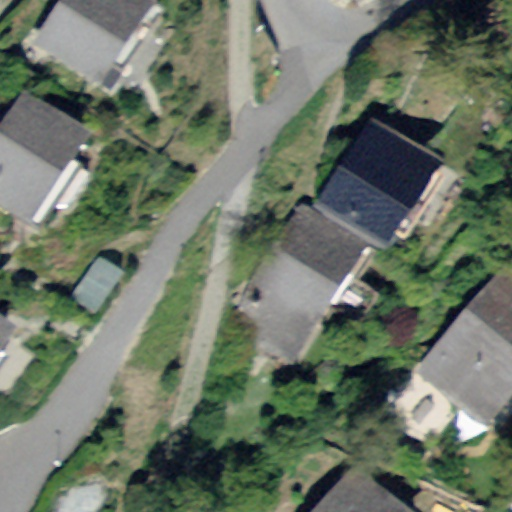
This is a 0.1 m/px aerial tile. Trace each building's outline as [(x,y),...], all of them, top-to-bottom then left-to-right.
[(144,13),(125,0),(57,0),(27,43),(91,88),(144,13)] [(81,141),(13,95),(0,114),(0,217),(18,231),(81,141)] [(435,183),(370,134),(311,210),(376,259),(435,183)] [(359,267),(294,217),(226,306),(291,355),(359,267)] [(511,388),(511,278),(495,265),(403,380),(474,436),(511,388)] [(0,358),(12,342),(0,332),(0,358)] [(384,511),(349,479),(317,511),(384,511)]
